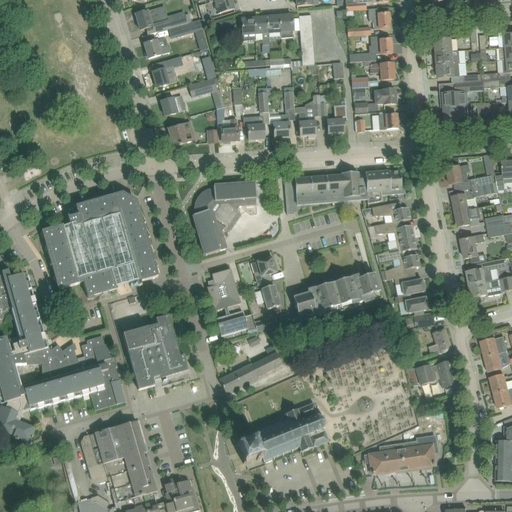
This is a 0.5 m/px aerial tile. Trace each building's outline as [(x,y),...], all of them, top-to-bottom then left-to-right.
[(230,0),(221,0),(215,2),(219,14),(234,10),(230,0)] [(365,10),(365,3),(357,4),(357,0),(345,0),(346,12),(365,10)] [(204,5),(202,6),(199,7),(203,22),(211,20),(209,12),(206,13),(204,5)] [(160,24),(158,16),(156,10),(136,16),(140,32),(152,28),(151,26),(160,24)] [(369,11),(369,16),(369,22),(373,22),(373,30),(379,29),(379,30),(390,30),(389,15),(378,16),(378,10),(369,11)] [(166,22),(169,30),(184,26),(190,24),(188,19),(185,19),(184,16),(166,22)] [(292,16),(279,17),(280,33),(293,32),(292,16)] [(279,17),(267,18),(268,41),(281,40),(280,33),(279,17)] [(255,35),(256,41),(262,41),(263,55),(269,54),(268,41),(267,18),(254,19),(255,35)] [(243,42),(256,41),(255,35),(254,19),(241,20),(243,42)] [(184,26),(169,30),(171,40),(184,36),(183,33),(185,32),(184,26)] [(348,30),(348,38),(370,36),(370,28),(348,30)] [(477,51),(477,43),(476,29),(461,30),(461,34),(471,34),(471,44),(472,51),(477,51)] [(511,35),(498,37),(499,49),(511,48),(511,35)] [(391,40),(381,41),(371,42),(371,48),(372,56),(392,55),(391,40)] [(435,41),(436,54),(458,52),(458,51),(451,52),(450,40),(435,41)] [(157,42),(154,43),(144,46),(149,60),(170,54),(168,48),(159,50),(157,42)] [(499,62),(503,62),(511,60),(511,48),(499,49),(499,62)] [(481,55),(479,55),(479,63),(490,62),(490,56),(487,56),(486,50),(481,51),(481,55)] [(436,54),(437,67),(459,65),(458,57),(458,52),(436,54)] [(181,66),(193,63),(191,57),(179,61),(181,66)] [(511,60),(503,62),(504,74),(511,73),(511,60)] [(342,64),(333,65),(334,78),(334,81),(343,80),(342,64)] [(393,65),(383,66),(370,67),(371,74),(381,74),(382,82),(394,81),(393,65)] [(459,65),(437,67),(438,79),(453,78),(460,77),(459,65)] [(177,83),(175,77),(167,79),(164,70),(152,74),(157,89),(177,83)] [(249,71),(249,78),(257,77),(257,79),(267,78),(266,70),(250,71),(249,71)] [(213,71),(206,73),(208,81),(213,80),(216,79),(213,71)] [(498,74),(480,75),(481,83),(482,82),(498,81),(498,74)] [(462,77),(463,84),(481,83),(480,75),(462,77)] [(351,80),(352,90),(354,90),(364,89),(365,89),(368,89),(367,79),(351,80)] [(189,87),(192,99),(216,92),(213,80),(189,87)] [(482,82),(483,92),(484,92),(484,90),(499,89),(498,81),(482,82)] [(455,95),(442,95),(443,101),(440,101),(441,109),(443,109),(467,108),(466,94),(483,92),(482,82),(481,83),(463,84),(454,85),(455,95)] [(509,103),(509,104),(511,103),(511,88),(502,89),(503,97),(502,97),(503,100),(496,100),(497,104),(509,103)] [(267,89),(258,90),(260,114),(268,113),(267,89)] [(285,110),(294,109),(292,89),(283,89),(285,110)] [(364,89),(354,90),(355,97),(366,97),(365,89),(364,89)] [(233,91),(234,106),(242,106),(241,91),(233,91)] [(385,92),(376,92),(376,98),(377,107),(384,106),(386,106),(396,105),(396,104),(397,103),(397,99),(395,98),(395,91),(385,92)] [(294,109),(295,115),(299,114),(300,138),(308,137),(308,140),(315,139),(315,137),(316,137),(315,118),(321,118),(319,96),(312,96),(313,102),(305,106),(305,108),(294,109)] [(186,112),(184,104),(175,107),(173,99),(161,103),(165,118),(186,112)] [(327,122),(327,126),(328,136),(344,135),(343,118),(347,118),(345,103),(341,103),(342,106),(334,107),(335,112),(335,121),(327,122)] [(367,104),(354,105),(355,107),(355,114),(365,113),(368,113),(367,104)] [(497,105),(484,106),(485,120),(498,119),(497,110),(497,105)] [(484,106),(477,107),(478,121),(485,120),(484,106)] [(467,108),(443,109),(444,123),(457,122),(468,121),(467,108)] [(211,122),(216,121),(214,112),(205,115),(206,120),(211,122)] [(281,117),(269,117),(269,125),(269,126),(274,126),(274,130),(275,140),(291,139),(290,129),(289,116),(281,117)] [(380,117),(380,121),(381,131),(398,130),(397,116),(387,116),(387,117),(383,117),(382,117),(380,117)] [(260,117),(243,119),(244,128),(248,128),(248,132),(249,142),(265,140),(264,131),(264,126),(263,117),(260,117)] [(218,131),(219,142),(222,142),(222,143),(224,143),(224,146),(230,145),(230,143),(239,142),(238,129),(237,121),(231,121),(232,129),(222,130),(222,129),(218,129),(218,131)] [(194,142),(191,132),(189,124),(169,130),(174,147),(194,142)] [(209,143),(219,142),(218,131),(208,132),(209,143)] [(5,135),(0,142),(0,145),(3,147),(9,138),(5,135)] [(497,184),(498,191),(504,189),(504,183),(511,181),(511,160),(509,161),(509,163),(502,164),(503,175),(495,176),(497,184)] [(447,170),(450,185),(469,182),(467,174),(470,173),(469,166),(447,170)] [(365,175),(367,194),(368,205),(382,202),(381,197),(391,196),(405,195),(403,185),(401,185),(400,172),(389,173),(365,175)] [(364,194),(367,194),(365,175),(358,176),(358,174),(341,175),(341,177),(295,181),(296,203),(360,198),(360,197),(364,196),(364,194)] [(472,189),(478,188),(494,185),(492,177),(470,181),(472,189)] [(294,215),(291,181),(284,181),(287,216),(294,215)] [(238,209),(257,207),(257,206),(255,207),(254,200),(256,200),(255,185),(254,185),(254,184),(239,185),(239,186),(230,187),(230,185),(215,186),(215,188),(214,188),(214,191),(208,192),(203,195),(199,199),(197,204),(196,210),(197,215),(194,216),(194,218),(193,218),(197,232),(198,232),(201,241),(200,242),(204,255),(205,255),(205,257),(227,250),(221,232),(223,229),(229,233),(242,215),(236,211),(238,209)] [(499,194),(498,191),(497,184),(494,185),(478,188),(480,198),(499,194)] [(468,211),(466,201),(474,200),(473,193),(464,194),(464,196),(452,198),(454,206),(452,207),(453,214),(455,213),(468,211)] [(122,256),(130,284),(131,286),(138,284),(139,287),(143,286),(142,283),(159,278),(147,240),(149,239),(143,226),(145,225),(139,212),(138,212),(135,202),(123,196),(113,198),(113,197),(98,198),(99,201),(84,202),(84,205),(76,208),(77,212),(67,215),(70,226),(64,228),(64,226),(44,232),(60,291),(84,284),(88,298),(118,289),(112,269),(79,279),(68,240),(79,237),(78,232),(75,233),(74,228),(82,226),(82,228),(102,222),(105,230),(116,236),(125,234),(130,254),(122,256)] [(401,203),(371,209),(373,217),(390,217),(392,224),(410,221),(408,209),(402,210),(401,203)] [(468,211),(455,213),(458,228),(470,226),(471,228),(480,226),(478,219),(476,209),(468,211)] [(485,219),(487,228),(505,225),(503,216),(485,219)] [(392,224),(367,229),(370,239),(376,238),(376,236),(394,235),(396,242),(414,238),(411,227),(406,228),(404,222),(410,221),(392,224)] [(505,225),(487,228),(489,239),(511,234),(511,231),(511,224),(505,225)] [(474,240),(470,240),(461,242),(464,260),(470,259),(471,265),(487,262),(485,255),(477,256),(476,245),(485,244),(484,236),(473,238),(474,240)] [(377,256),(379,264),(417,256),(411,257),(410,251),(416,250),(415,246),(417,246),(416,239),(414,239),(414,238),(396,242),(397,249),(381,255),(377,256)] [(383,282),(386,281),(415,275),(414,269),(420,268),(417,256),(379,264),(399,260),(400,267),(388,271),(384,272),(380,273),(383,282)] [(277,274),(272,258),(257,263),(260,273),(254,275),(258,287),(271,283),(269,276),(277,274)] [(468,273),(470,286),(493,281),(492,275),(490,275),(489,271),(506,268),(505,260),(470,266),(471,272),(468,273)] [(257,331),(255,324),(252,316),(245,318),(243,312),(240,313),(238,306),(241,305),(231,270),(212,276),(214,282),(210,283),(209,285),(210,288),(207,289),(214,313),(227,309),(229,316),(216,320),(221,338),(248,330),(248,333),(257,331)] [(7,337),(0,338),(0,398),(1,404),(7,403),(8,404),(6,408),(2,406),(0,411),(0,430),(10,435),(11,434),(14,435),(14,436),(28,441),(31,435),(33,436),(36,428),(20,422),(24,412),(90,394),(95,410),(126,401),(117,369),(118,368),(116,358),(111,359),(108,346),(106,347),(103,337),(87,342),(88,342),(89,345),(82,347),(85,358),(78,360),(73,346),(61,354),(57,348),(51,352),(49,350),(28,274),(10,279),(8,272),(2,273),(4,279),(0,280),(0,318),(3,319),(7,311),(6,308),(12,306),(13,309),(12,309),(19,335),(10,338),(12,346),(13,345),(15,351),(13,352),(10,343),(9,343),(7,337)] [(293,299),(302,328),(383,304),(374,275),(367,277),(367,274),(308,292),(309,294),(293,299)] [(402,285),(404,296),(411,295),(425,293),(424,290),(426,290),(425,283),(423,283),(422,281),(408,283),(407,277),(415,276),(415,275),(386,281),(394,280),(395,287),(402,285)] [(493,281),(470,286),(468,286),(469,293),(471,292),(472,298),(488,295),(487,290),(502,287),(503,292),(511,290),(511,276),(508,278),(493,281)] [(261,290),(267,311),(280,307),(278,299),(280,299),(278,293),(277,294),(274,286),(261,290)] [(411,295),(404,296),(398,297),(399,304),(405,303),(407,315),(428,311),(428,308),(429,307),(428,301),(426,301),(426,298),(412,301),(411,295)] [(414,320),(416,329),(435,325),(433,316),(414,320)] [(124,336),(130,360),(139,392),(156,387),(154,382),(182,374),(185,373),(189,372),(188,370),(184,357),(181,358),(169,317),(156,321),(158,326),(124,336)] [(275,318),(255,324),(257,331),(257,333),(278,327),(275,318)] [(433,334),(437,346),(430,348),(433,357),(440,355),(452,351),(445,330),(433,334)] [(485,358),(504,353),(507,352),(503,337),(481,343),(485,358)] [(251,348),(259,343),(257,338),(248,342),(251,348)] [(269,358),(252,367),(258,379),(282,366),(277,355),(276,355),(272,347),(265,350),(269,358)] [(504,353),(485,358),(488,372),(502,369),(500,362),(506,361),(504,353)] [(451,361),(441,364),(436,366),(437,367),(431,369),(430,366),(416,370),(421,387),(434,383),(434,382),(440,380),(443,389),(458,385),(451,361)] [(220,382),(222,387),(236,380),(237,382),(245,378),(248,384),(258,379),(252,367),(252,365),(220,382)] [(490,379),(494,394),(511,389),(511,381),(506,383),(504,375),(490,379)] [(236,380),(222,387),(227,395),(248,384),(245,378),(237,382),(236,380)] [(511,389),(494,394),(498,409),(511,404),(511,389)] [(242,445),(238,444),(237,446),(240,448),(245,461),(244,464),(247,466),(249,462),(257,460),(258,462),(259,462),(261,462),(263,460),(265,464),(266,464),(266,463),(273,460),(274,461),(276,460),(276,459),(283,456),(284,457),(285,457),(285,456),(292,453),(293,454),(294,453),(294,452),(300,449),(301,453),(300,453),(301,455),(302,454),(303,455),(304,454),(304,453),(312,450),(312,451),(314,450),(314,449),(330,443),(326,434),(326,432),(324,430),(325,426),(327,426),(327,424),(325,424),(324,421),(325,419),(324,418),(323,419),(318,418),(318,415),(314,405),(298,411),(297,409),(296,410),(296,411),(287,415),(287,414),(285,414),(286,416),(285,416),(285,418),(287,417),(288,421),(281,423),(280,422),(279,422),(280,424),(272,427),(271,425),(269,426),(270,428),(263,431),(262,429),(261,430),(262,431),(254,434),(254,433),(252,433),(252,435),(248,437),(250,442),(242,445)] [(112,492),(116,508),(117,511),(139,511),(158,507),(154,493),(157,492),(138,422),(124,426),(123,423),(111,426),(112,429),(86,437),(86,438),(83,443),(81,444),(92,481),(98,484),(108,481),(110,488),(106,489),(107,494),(112,492)] [(498,442),(497,482),(511,481),(511,424),(506,426),(506,427),(505,427),(505,442),(498,442)] [(416,443),(400,446),(404,471),(436,467),(434,456),(438,455),(435,436),(415,439),(416,443)] [(404,471),(400,446),(379,449),(380,455),(365,457),(366,462),(370,461),(372,476),(404,471)] [(167,511),(194,511),(199,511),(195,496),(193,496),(189,481),(182,483),(180,478),(164,482),(167,494),(166,494),(168,505),(165,505),(167,511)] [(117,511),(116,508),(110,510),(107,508),(110,503),(98,496),(91,498),(91,499),(78,502),(80,511),(117,511)]
